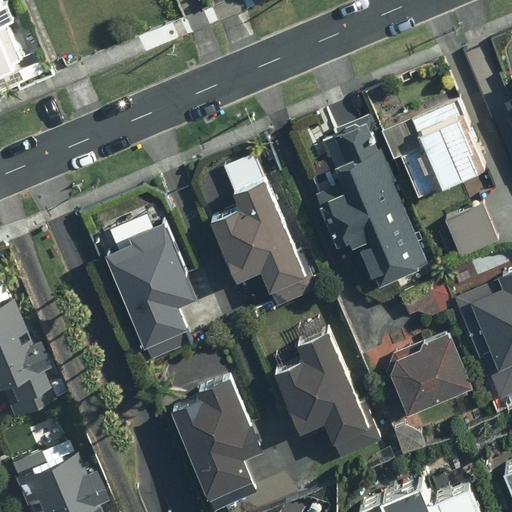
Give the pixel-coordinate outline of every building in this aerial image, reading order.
[(0,66),(11,62),(0,36),(0,66)] [(487,164),(457,95),(390,124),(421,193),(487,164)] [(326,140),(344,182),(317,192),(338,243),(357,235),(371,270),(380,267),(385,279),(428,261),(371,121),(326,140)] [(234,279),(260,268),(273,300),(317,282),(301,244),(294,247),(264,176),(228,190),(234,206),(209,217),(234,279)] [(483,197),(444,215),(461,253),(500,236),(483,197)] [(196,289),(167,223),(134,237),(136,243),(107,255),(145,344),(186,326),(174,298),(196,289)] [(511,265),(454,291),(499,395),(511,389),(511,265)] [(443,272),(401,290),(415,322),(456,304),(443,272)] [(50,395),(37,365),(41,363),(29,335),(23,338),(0,284),(0,378),(0,379),(14,411),(50,395)] [(470,383),(446,329),(383,356),(407,410),(470,383)] [(300,357),(272,369),(298,429),(326,417),(340,449),(380,432),(365,399),(359,402),(327,330),(294,344),(300,357)] [(268,452),(233,367),(159,397),(205,511),(218,511),(263,494),(249,459),(268,452)] [(418,416),(394,424),(402,448),(426,440),(418,416)] [(98,492),(85,462),(78,465),(66,439),(4,466),(24,511),(97,511),(90,495),(98,492)] [(511,464),(499,471),(511,498),(511,464)] [(479,511),(466,482),(431,497),(422,478),(357,506),(359,511),(479,511)]
